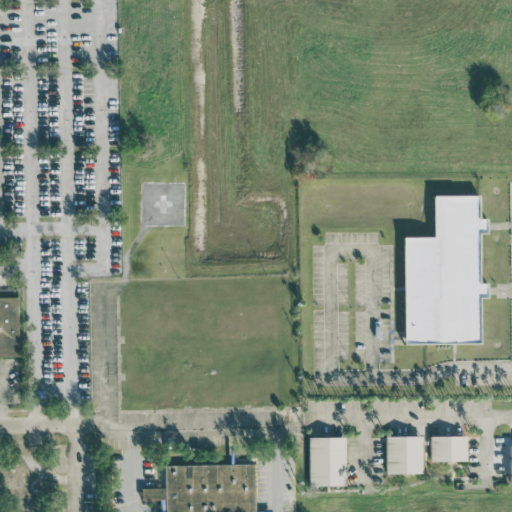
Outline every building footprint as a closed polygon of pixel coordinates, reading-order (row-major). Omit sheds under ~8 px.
[(398,340),(399,234),(428,234),(428,195),(473,195),(473,341),(398,340)] [(13,296),(0,296),(0,354),(15,354),(13,296)] [(464,434),(426,435),(426,460),(464,459),(464,434)] [(419,472),(418,435),(381,435),(382,472),(419,472)] [(342,436),(304,436),(305,485),(342,484),(342,436)] [(0,465),(0,494),(1,495),(8,494),(11,511),(32,511),(30,498),(37,468),(26,466),(25,461),(0,465)] [(159,511),(158,465),(255,463),(255,511),(159,511)]
